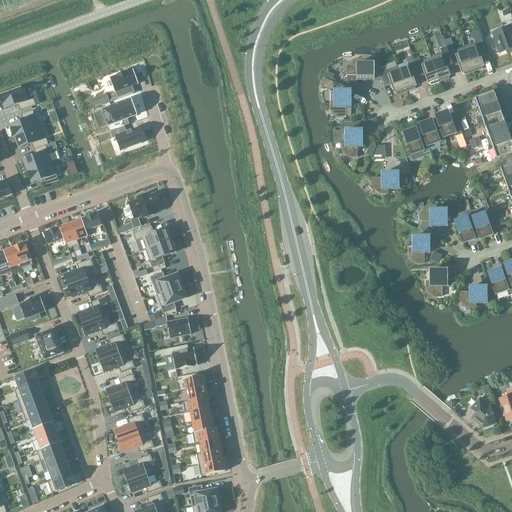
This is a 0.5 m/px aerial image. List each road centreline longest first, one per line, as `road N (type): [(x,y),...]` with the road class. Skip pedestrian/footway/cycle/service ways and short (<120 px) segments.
road 1 (residential): [(245,481),(200,256),(175,174),(158,169),(28,217)]
road 2 (tertiary): [(281,0),(258,36),(253,78),(308,294)]
road 3 (residential): [(28,217),(94,396),(104,479)]
road 4 (unclassified): [(0,51),(143,0)]
road 5 (residential): [(379,119),(511,78)]
